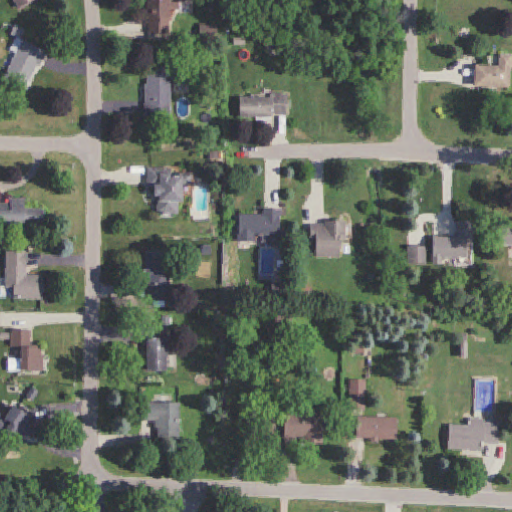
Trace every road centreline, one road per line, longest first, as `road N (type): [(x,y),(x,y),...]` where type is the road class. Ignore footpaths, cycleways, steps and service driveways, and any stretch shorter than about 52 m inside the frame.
road 1 (residential): [(0,491),(121,484),(511,503)]
road 2 (residential): [(91,0),(98,145),(93,431),(100,466),(121,484)]
road 3 (residential): [(511,153),(245,147)]
road 4 (residential): [(403,148),(405,0)]
